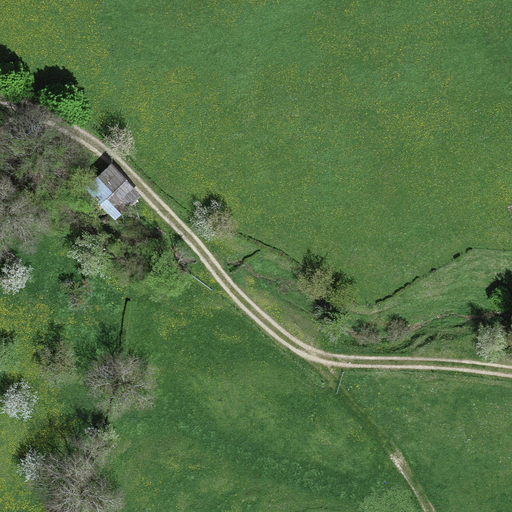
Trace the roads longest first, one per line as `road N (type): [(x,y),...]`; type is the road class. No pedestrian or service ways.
road 1 (track): [(0,95),(91,141),(245,303),(302,348),(330,358),(511,370)]
road 2 (track): [(425,511),(387,442),(314,353)]
